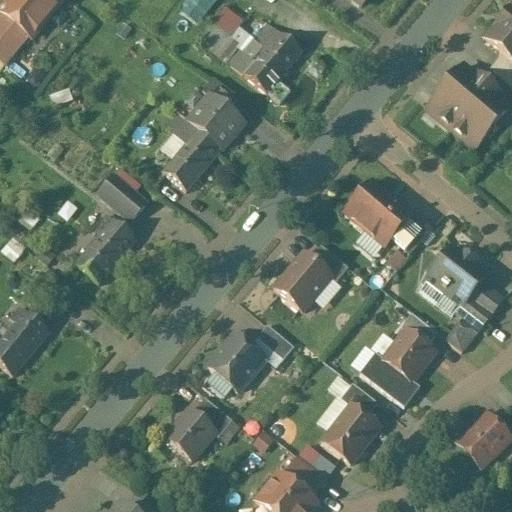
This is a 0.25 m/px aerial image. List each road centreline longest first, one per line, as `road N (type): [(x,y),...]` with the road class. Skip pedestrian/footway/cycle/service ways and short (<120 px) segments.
road 1 (residential): [(68,459),(351,122)]
road 2 (residential): [(511,348),(423,425),(398,463),(417,511)]
road 3 (residential): [(351,122),(511,259)]
road 4 (residential): [(351,122),(453,0)]
